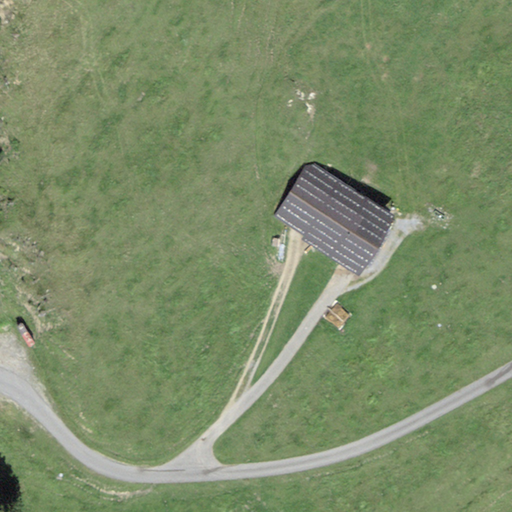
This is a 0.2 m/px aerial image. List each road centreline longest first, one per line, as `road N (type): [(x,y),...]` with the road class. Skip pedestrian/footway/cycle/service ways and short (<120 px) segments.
road 1 (track): [(0,383),(16,384),(83,451),(138,477),(298,463),(409,427),(511,369)]
road 2 (track): [(290,255),(251,369),(167,474)]
